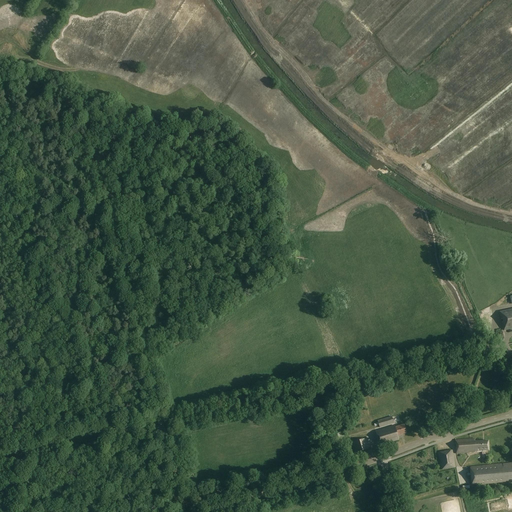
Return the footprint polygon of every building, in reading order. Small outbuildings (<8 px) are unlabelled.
[(511,329),(511,308),(500,312),(501,319),(502,319),(503,322),(502,323),(504,331),(511,329)] [(394,423),(392,416),(378,420),(380,427),(394,423)] [(407,433),(404,424),(395,427),(395,426),(376,431),(380,445),(399,439),(398,436),(407,433)] [(367,443),(365,439),(353,443),(356,452),(365,450),(363,444),(367,443)] [(475,441),(475,439),(455,440),(456,454),(475,452),(475,451),(489,451),(489,441),(475,441)] [(455,467),(452,450),(438,453),(441,470),(455,467)] [(511,481),(511,462),(470,467),(472,486),(511,481)]
